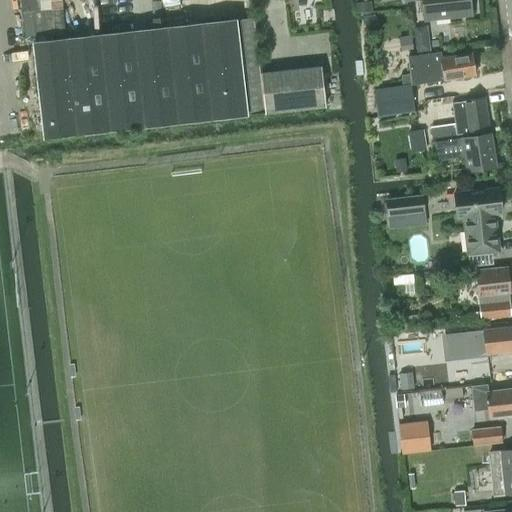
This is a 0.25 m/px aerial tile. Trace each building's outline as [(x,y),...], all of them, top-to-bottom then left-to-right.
[(413,0),(422,0),(425,20),(472,15),(470,0),(405,0),(406,1),(413,0)] [(236,19),(33,42),(44,137),(247,115),(236,19)] [(430,50),(428,26),(414,27),(416,52),(430,50)] [(412,85),(427,82),(475,75),(472,54),(442,58),(441,52),(407,56),(412,85)] [(266,113),(326,106),(321,66),(261,73),(266,113)] [(378,115),(414,110),(411,85),(375,90),(378,115)] [(452,103),(454,123),(430,127),(432,138),(445,136),(489,129),(485,98),(452,103)] [(462,138),(435,142),(438,161),(465,157),(468,171),(495,167),(490,133),(462,138)] [(393,160),(395,173),(406,172),(404,159),(393,160)] [(498,187),(454,192),(457,217),(463,217),(467,255),(499,251),(495,213),(501,212),(498,187)] [(422,196),(386,200),(388,216),(424,211),(422,196)] [(479,319),(511,316),(506,268),(474,271),(479,319)] [(422,274),(423,285),(433,285),(433,274),(422,274)] [(485,354),(511,350),(511,326),(483,330),(484,337),(478,338),(480,348),(484,347),(485,354)] [(398,375),(400,391),(413,389),(411,373),(398,375)] [(490,418),(511,415),(511,389),(487,392),(486,385),(472,387),(475,411),(489,409),(490,418)] [(427,421),(398,424),(401,454),(430,451),(427,421)] [(473,444),(501,441),(499,428),(472,431),(473,444)] [(511,450),(499,453),(504,494),(511,492),(511,450)]
